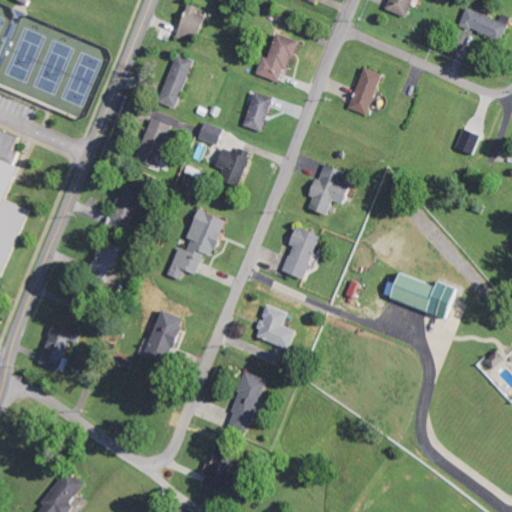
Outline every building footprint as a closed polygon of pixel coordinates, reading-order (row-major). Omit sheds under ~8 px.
[(393,0),(389,9),(409,18),(417,0),(393,0)] [(197,43),(201,29),(208,31),(212,16),(203,14),(206,6),(192,2),(182,38),(197,43)] [(463,24),(504,44),(511,28),(511,25),(472,6),(463,24)] [(263,75),(286,84),(302,40),(279,32),(263,75)] [(200,61),(183,53),(163,100),(180,108),(200,61)] [(352,108),(370,116),(388,75),(370,67),(352,108)] [(250,127),(268,132),(277,96),(259,92),(250,127)] [(161,167),(176,124),(157,118),(142,160),(161,167)] [(228,128),(206,122),(202,138),(223,144),(228,128)] [(460,148),(479,154),(486,135),(467,129),(460,148)] [(222,169),(247,176),(253,156),(228,149),(222,169)] [(333,214),(338,200),(351,205),(358,186),(349,183),(354,172),(328,163),(315,197),(317,198),(314,207),(333,214)] [(147,193),(129,185),(111,226),(130,234),(147,193)] [(173,275),(187,280),(190,270),(201,274),(209,253),(218,257),(232,219),(203,209),(193,239),(195,240),(191,250),(183,247),(173,275)] [(328,235),(303,226),(296,245),(298,246),(288,270),(310,279),(328,235)] [(126,246),(107,239),(96,266),(115,274),(126,246)] [(447,286),(411,274),(408,283),(402,281),(396,299),(457,319),(467,288),(448,282),(447,286)] [(296,350),(303,331),(290,326),(295,313),(272,305),(260,336),(296,350)] [(150,357),(172,365),(188,317),(167,310),(150,357)] [(43,363),(62,371),(74,341),(80,344),(84,335),(59,325),(43,363)] [(489,358),(495,369),(509,361),(503,350),(489,358)] [(274,381),(252,372),(231,423),(252,433),(274,381)] [(206,485),(249,504),(258,482),(234,471),(242,452),(222,444),(208,475),(210,476),(206,485)] [(40,511),(73,511),(78,507),(74,503),(89,485),(74,472),(40,511)]
